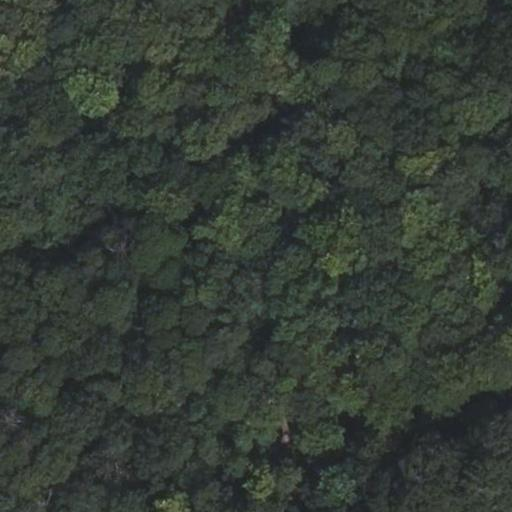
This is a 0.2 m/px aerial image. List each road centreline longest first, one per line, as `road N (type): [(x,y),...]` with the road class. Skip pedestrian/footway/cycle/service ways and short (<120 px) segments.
road 1 (track): [(242,0),(301,511)]
road 2 (track): [(511,381),(199,511)]
